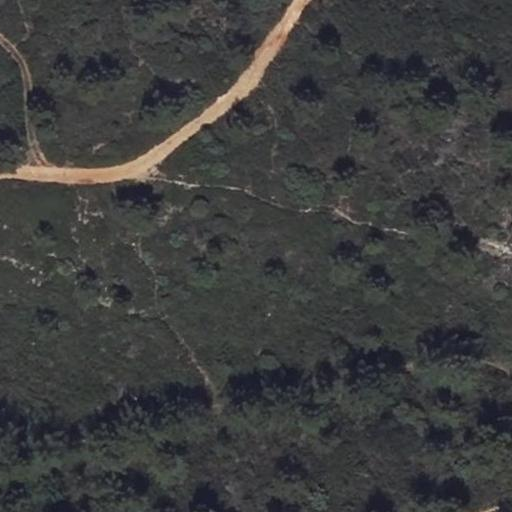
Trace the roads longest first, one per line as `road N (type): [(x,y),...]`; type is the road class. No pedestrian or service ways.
road 1 (track): [(295,0),(252,80),(142,167),(111,179),(0,177)]
road 2 (track): [(0,37),(27,81),(42,179)]
